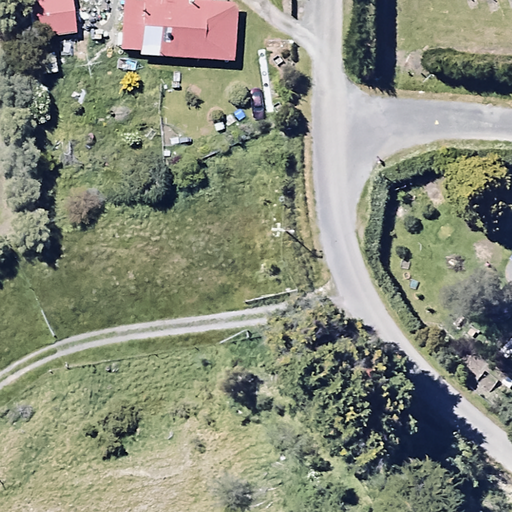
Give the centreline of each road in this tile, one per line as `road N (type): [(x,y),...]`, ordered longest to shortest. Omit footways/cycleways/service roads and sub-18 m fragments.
road 1 (residential): [(511,431),(428,369),(350,277),(323,123)]
road 2 (residential): [(323,123),(460,122),(511,130)]
road 3 (residential): [(323,123),(329,0)]
